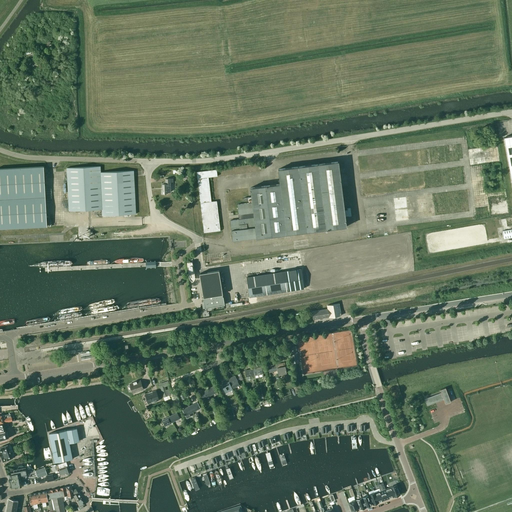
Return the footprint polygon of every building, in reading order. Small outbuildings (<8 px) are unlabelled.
[(499,161),(497,146),(468,150),(470,165),(499,161)] [(279,184),(250,188),(251,197),(243,198),(243,201),(248,200),(248,202),(252,201),(252,203),(237,204),(238,215),(239,215),(239,219),(230,220),(232,241),(346,226),(345,216),(348,216),(351,216),(350,208),(347,208),(347,210),(344,210),(338,162),(278,169),(279,181),(278,181),(278,184),(279,184)] [(0,228),(47,226),(46,212),(43,166),(0,168),(0,228)] [(102,209),(102,215),(136,214),(133,171),(100,172),(100,166),(67,168),(69,211),(102,209)] [(204,232),(220,231),(216,201),(211,201),(208,177),(217,176),(216,169),(196,172),(203,230),(204,232)] [(382,187),(382,181),(381,181),(380,177),(373,178),(373,183),(369,183),(370,189),(382,187)] [(170,182),(172,182),(172,179),(165,179),(165,184),(162,184),(162,190),(161,190),(161,194),(166,194),(166,192),(170,192),(170,182)] [(407,207),(406,197),(393,198),(394,209),(407,207)] [(408,219),(407,209),(395,210),(396,221),(408,219)] [(511,237),(511,229),(502,231),(504,239),(511,237)] [(301,268),(246,277),(249,297),(304,288),(301,268)] [(201,273),(199,273),(200,277),(202,294),(203,297),(204,299),(203,299),(204,307),(211,306),(211,309),(214,309),(214,306),(224,304),(223,296),(222,296),(222,294),(223,294),(222,291),(219,274),(219,270),(217,270),(217,271),(201,273)] [(317,310),(311,311),(313,319),(319,318),(320,319),(323,319),(322,318),(329,317),(341,315),(339,303),(327,305),(327,308),(321,310),(320,308),(317,309),(317,310)] [(276,364),(277,371),(278,376),(286,374),(284,363),(276,364)] [(269,372),(277,371),(276,364),(268,366),(269,372)] [(253,369),(254,375),(262,374),(261,367),(253,369)] [(249,376),(254,375),(253,369),(245,370),(246,377),(247,379),(250,378),(249,376)] [(227,379),(230,385),(232,389),(239,385),(234,375),(227,379)] [(223,389),(230,385),(227,379),(220,383),(223,389)] [(132,393),(143,389),(140,381),(130,384),(132,393)] [(214,386),(207,389),(210,395),(217,392),(214,386)] [(440,393),(425,398),(427,405),(443,399),(444,403),(450,401),(446,390),(445,388),(439,390),(440,393)] [(203,399),(210,395),(207,389),(200,393),(203,399)] [(148,403),(159,399),(156,391),(145,395),(148,403)] [(197,402),(190,406),(193,412),(200,408),(197,402)] [(189,414),(193,412),(190,406),(182,410),(185,415),(187,418),(190,416),(189,414)] [(176,412),(169,416),(172,422),(179,418),(176,412)] [(0,423),(12,421),(11,417),(10,414),(2,415),(0,415),(0,423)] [(172,422),(169,416),(162,420),(165,426),(172,422)] [(78,441),(75,428),(48,433),(55,462),(71,459),(68,443),(78,441)] [(0,447),(0,455),(1,457),(3,462),(12,458),(7,445),(0,447)] [(66,463),(66,462),(54,466),(56,470),(57,469),(59,475),(65,473),(65,474),(66,473),(67,474),(68,474),(68,473),(69,472),(67,466),(68,466),(67,463),(66,463)] [(25,468),(10,471),(11,475),(6,475),(7,478),(8,477),(10,487),(12,487),(13,488),(21,486),(19,477),(22,476),(22,479),(26,478),(25,475),(27,475),(25,468)] [(38,476),(46,474),(44,468),(36,471),(38,476)] [(53,474),(46,475),(47,482),(54,480),(53,474)] [(396,485),(391,487),(394,497),(400,495),(396,485)] [(391,488),(385,490),(389,499),(394,497),(391,487),(390,487),(391,488)] [(48,501),(50,511),(53,510),(53,511),(65,511),(63,501),(62,499),(62,496),(60,488),(59,488),(55,489),(50,490),(47,491),(49,499),(48,499),(48,501)] [(385,490),(380,491),(383,500),(389,499),(385,490)] [(46,491),(42,492),(37,493),(39,503),(42,503),(43,507),(47,506),(46,502),(48,501),(48,499),(49,499),(47,491),(46,491)] [(378,502),(383,500),(380,491),(375,493),(378,503),(378,502)] [(37,493),(33,494),(29,494),(31,505),(33,504),(34,509),(38,508),(37,504),(39,503),(37,493)] [(375,493),(369,495),(372,505),(378,503),(375,493)] [(371,505),(367,495),(362,497),(365,507),(371,505)] [(365,507),(362,497),(356,499),(360,509),(365,507)] [(15,511),(18,500),(8,498),(6,511),(15,511)] [(352,511),(358,510),(355,500),(349,502),(352,511)]
